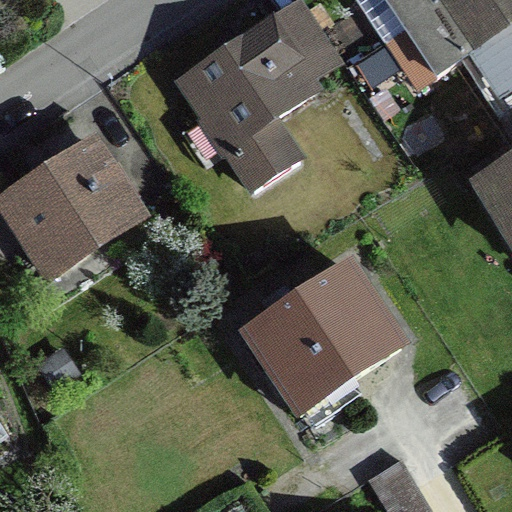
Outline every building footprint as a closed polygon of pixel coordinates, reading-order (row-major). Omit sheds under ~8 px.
[(511,0),(431,0),(439,12),(469,58),(511,29),(511,0)] [(312,75),(335,60),(305,15),(282,30),(312,75)] [(269,127),(312,98),(266,30),(180,87),(252,196),(295,167),(269,127)] [(511,63),(499,72),(511,91),(511,63)] [(1,209),(48,281),(136,222),(89,151),(1,209)] [(511,247),(511,169),(477,191),(511,247)] [(345,277),(248,342),(298,418),(395,353),(345,277)]
